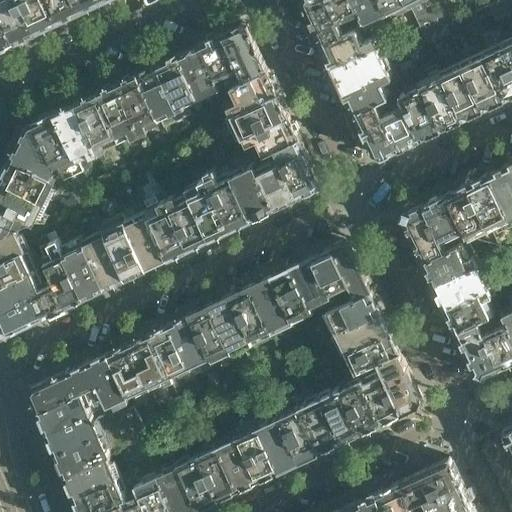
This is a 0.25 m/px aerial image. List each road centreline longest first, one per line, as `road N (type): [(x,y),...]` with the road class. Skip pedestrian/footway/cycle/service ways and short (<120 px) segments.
road 1 (residential): [(363,188),(0,366)]
road 2 (residential): [(363,188),(461,419)]
road 3 (residential): [(259,511),(461,419)]
road 4 (residential): [(270,0),(363,188)]
road 5 (residential): [(198,0),(11,84)]
road 6 (residential): [(511,124),(363,188)]
road 7 (tertiary): [(39,511),(0,381)]
